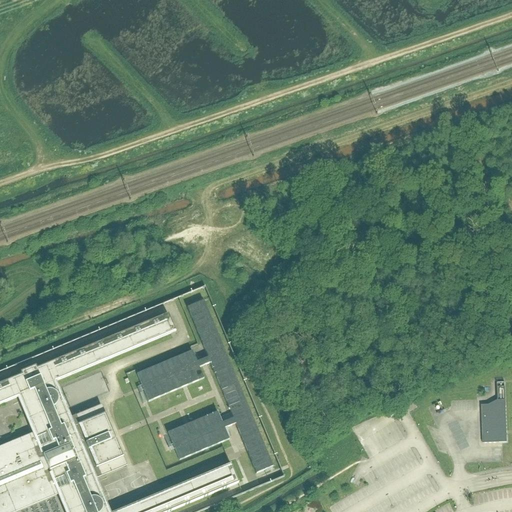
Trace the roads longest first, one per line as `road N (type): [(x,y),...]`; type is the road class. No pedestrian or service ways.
road 1 (track): [(511,14),(46,167)]
road 2 (track): [(212,238),(179,277),(0,351)]
